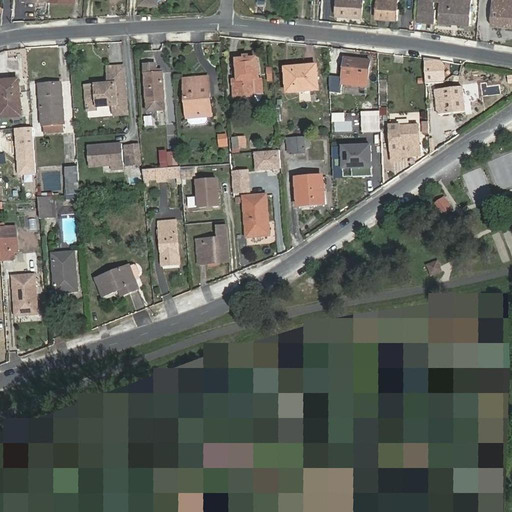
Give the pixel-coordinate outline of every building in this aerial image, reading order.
[(362,0),(336,0),(336,4),(335,17),(361,19),(362,0)] [(377,0),(377,19),(396,21),(397,0),(377,0)] [(419,0),(418,22),(435,23),(436,6),(434,6),(433,0),(441,0),(440,23),(471,26),(472,0),(419,0)] [(511,27),(511,0),(493,0),(491,27),(511,27)] [(252,101),(253,101),(255,101),(257,100),(259,99),(260,98),(260,95),(261,94),(259,76),(257,76),(256,60),(249,60),(248,58),(247,57),(246,56),(245,56),(243,57),(242,59),(243,61),(236,61),(237,78),(234,78),(235,95),(245,94),(245,96),(246,97),(247,98),(247,99),(248,100),(250,101),(251,101),(252,101)] [(367,88),(370,61),(347,58),(343,85),(367,88)] [(441,61),(425,59),(427,78),(425,79),(425,82),(428,82),(428,80),(435,79),(435,82),(443,81),(441,61)] [(111,109),(112,119),(125,117),(120,65),(104,66),(106,82),(86,84),(88,104),(95,104),(95,110),(111,109)] [(305,70),(285,71),(285,92),(317,90),(317,66),(304,67),(305,70)] [(146,99),(163,98),(160,70),(143,71),(146,99)] [(210,99),(208,84),(191,85),(191,79),(183,79),(187,117),(207,116),(206,99),(210,99)] [(436,89),(435,82),(435,79),(428,80),(428,82),(429,102),(430,107),(430,111),(438,111),(436,89)] [(21,119),(19,82),(0,83),(0,113),(0,121),(21,119)] [(64,126),(61,84),(39,86),(43,127),(64,126)] [(436,89),(438,111),(439,114),(465,112),(463,87),(436,89)] [(381,117),(364,118),(364,126),(382,125),(381,117)] [(364,126),(365,133),(382,132),(382,125),(364,126)] [(418,125),(394,127),(390,127),(393,162),(403,161),(402,157),(421,156),(418,125)] [(304,138),(292,139),(293,155),(305,154),(304,138)] [(87,146),(89,169),(111,167),(123,166),(121,143),(87,146)] [(139,145),(125,146),(127,166),(132,166),(139,165),(140,165),(139,145)] [(354,179),(374,178),(373,147),(344,148),(345,171),(354,170),(354,179)] [(265,167),(265,154),(256,155),(256,167),(265,167)] [(132,166),(133,180),(140,179),(139,165),(132,166)] [(168,167),(169,179),(182,178),(181,166),(168,167)] [(143,181),(169,179),(168,167),(142,169),(143,181)] [(80,195),(78,169),(66,169),(68,196),(80,195)] [(354,170),(345,171),(346,179),(354,179),(354,170)] [(197,180),(199,207),(219,205),(217,178),(197,180)] [(323,205),(322,178),(296,179),(298,207),(323,205)] [(268,233),(265,194),(243,196),(246,235),(268,233)] [(56,208),(55,197),(39,199),(40,220),(49,219),(48,209),(56,208)] [(452,212),(444,200),(437,204),(446,217),(452,212)] [(159,222),(161,253),(162,264),(180,263),(177,220),(159,222)] [(219,258),(228,257),(225,225),(217,226),(218,238),(206,239),(198,239),(197,239),(199,264),(220,262),(219,258)] [(0,228),(0,239),(16,238),(15,227),(0,228)] [(16,238),(0,239),(0,240),(2,262),(13,262),(12,254),(17,254),(16,238)] [(77,293),(74,255),(53,256),(56,295),(77,293)] [(439,262),(429,266),(433,275),(443,271),(439,262)] [(133,265),(129,267),(135,281),(140,279),(138,275),(140,273),(137,265),(133,265)] [(126,289),(129,294),(139,289),(135,281),(129,267),(128,266),(95,281),(103,299),(119,292),(126,289)] [(37,310),(34,273),(14,275),(17,312),(37,310)] [(122,297),(129,294),(126,289),(119,292),(122,297)]
